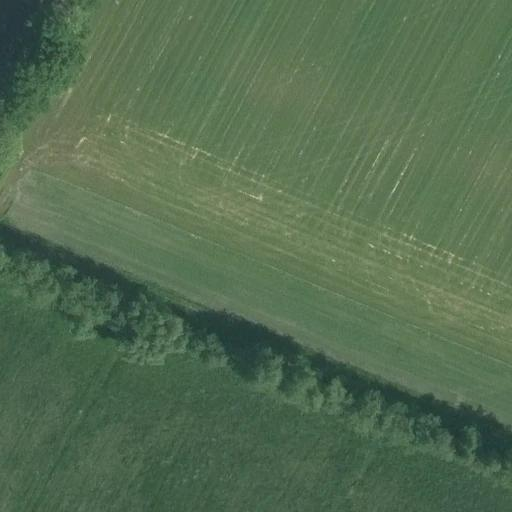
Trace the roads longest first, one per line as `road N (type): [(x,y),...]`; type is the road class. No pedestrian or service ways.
road 1 (track): [(511,445),(0,244)]
road 2 (track): [(62,0),(0,117)]
